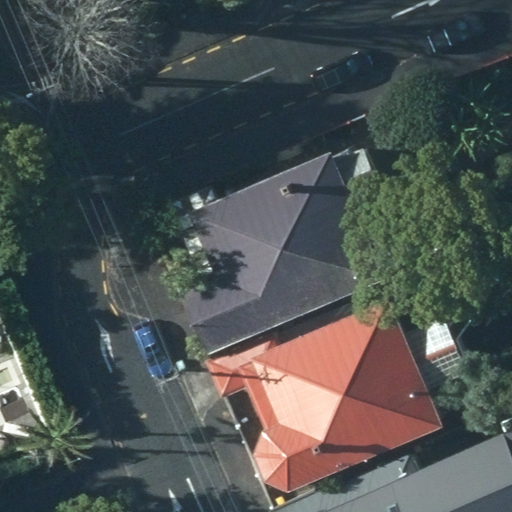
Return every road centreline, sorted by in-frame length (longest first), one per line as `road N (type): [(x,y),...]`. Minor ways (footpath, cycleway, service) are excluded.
road 1 (residential): [(112,148),(440,0)]
road 2 (residential): [(158,457),(72,250),(81,198),(112,148)]
road 3 (residential): [(158,457),(39,511)]
road 4 (residential): [(0,90),(57,128),(112,148)]
